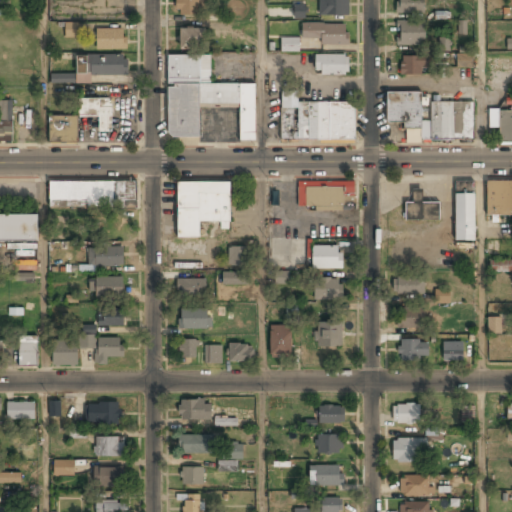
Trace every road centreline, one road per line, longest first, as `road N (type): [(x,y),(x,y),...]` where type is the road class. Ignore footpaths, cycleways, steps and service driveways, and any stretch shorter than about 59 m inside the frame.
road 1 (residential): [(511,380),(0,382)]
road 2 (residential): [(372,0),(371,511)]
road 3 (residential): [(152,0),(152,511)]
road 4 (secondary): [(511,162),(0,162)]
